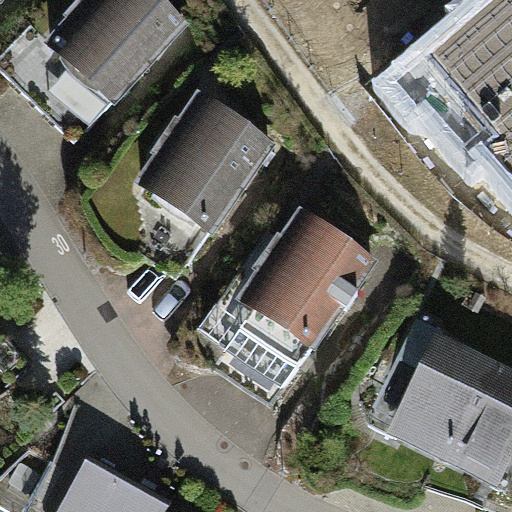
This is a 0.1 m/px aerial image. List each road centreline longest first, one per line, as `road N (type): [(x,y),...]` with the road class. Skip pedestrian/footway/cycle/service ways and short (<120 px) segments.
road 1 (residential): [(0,163),(127,379),(282,511)]
road 2 (track): [(247,0),(373,165),(511,276)]
